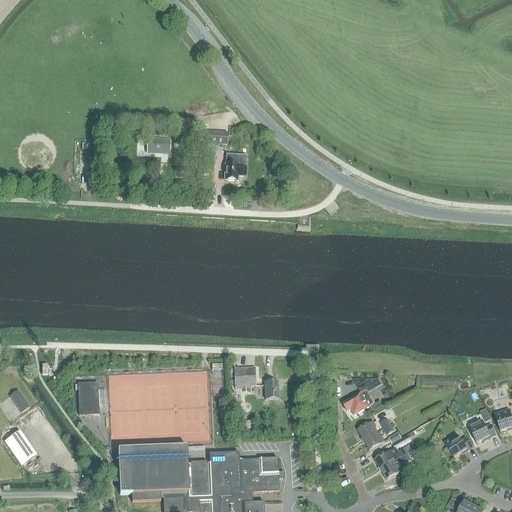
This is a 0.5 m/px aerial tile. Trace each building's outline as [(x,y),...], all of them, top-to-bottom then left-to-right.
[(226,148),(228,134),(208,133),(206,147),(226,148)] [(147,139),(146,155),(169,156),(170,140),(147,139)] [(198,174),(213,174),(214,154),(199,153),(198,174)] [(236,183),(237,177),(245,178),(245,168),(246,157),(226,155),(224,182),(236,183)] [(84,157),(83,171),(96,172),(96,157),(84,157)] [(174,178),(186,179),(186,170),(174,169),(174,178)] [(255,368),(233,369),(233,388),(255,387),(255,368)] [(371,380),(352,380),(359,392),(368,387),(371,392),(376,389),(371,380)] [(277,383),(263,383),(264,401),(278,400),(277,383)] [(77,385),(78,417),(98,416),(97,384),(77,385)] [(18,392),(10,397),(15,406),(23,400),(18,392)] [(366,392),(361,394),(342,405),(347,413),(350,411),(354,417),(374,406),(366,392)] [(511,418),(509,411),(494,415),(500,433),(511,429),(511,418)] [(379,424),(383,431),(390,426),(387,420),(379,424)] [(489,440),(496,437),(490,426),(485,428),(481,421),(468,428),(476,444),(489,438),(489,440)] [(373,422),(371,424),(357,431),(363,442),(377,434),(374,429),(376,428),(373,422)] [(394,432),(390,426),(383,431),(386,436),(394,432)] [(19,433),(4,443),(21,467),(36,457),(19,433)] [(401,439),(397,433),(388,439),(391,445),(401,439)] [(377,434),(363,442),(369,452),(385,443),(381,437),(380,438),(377,434)] [(467,453),(472,449),(465,439),(460,442),(456,436),(444,444),(454,459),(466,451),(467,453)] [(395,452),(411,443),(407,437),(392,446),(395,452)] [(190,466),(187,466),(186,448),(117,451),(119,496),(131,496),(131,503),(160,502),(160,500),(162,500),(162,511),(263,511),(263,503),(250,504),(249,494),(278,493),(278,480),(284,480),(283,474),(277,474),(277,460),(239,461),(238,454),(222,455),(211,455),(208,455),(209,465),(206,465),(206,463),(190,463),(190,466)] [(403,449),(396,454),(399,460),(407,455),(403,449)] [(393,457),(390,452),(374,461),(380,471),(394,463),(392,458),(393,457)] [(410,461),(407,455),(399,460),(403,466),(410,461)] [(394,463),(380,471),(386,481),(401,472),(398,467),(397,468),(394,463)] [(471,511),(474,508),(464,503),(459,511),(455,511),(453,511),(452,511),(471,511)]
